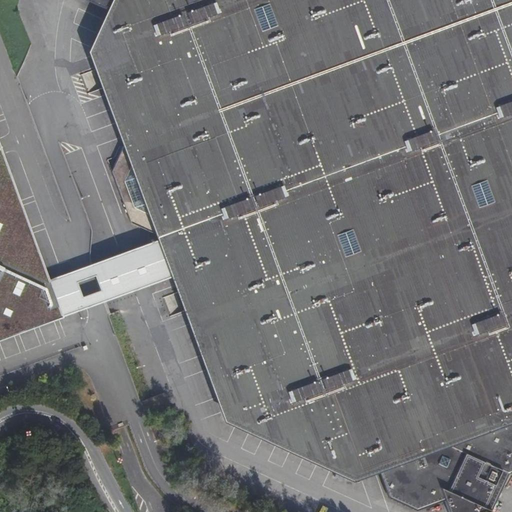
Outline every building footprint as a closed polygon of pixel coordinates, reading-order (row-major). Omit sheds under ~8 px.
[(0,0),(0,323),(55,304),(46,279),(0,154),(0,0)] [(511,0),(79,0),(108,13),(89,55),(123,146),(157,238),(166,263),(224,422),(351,480),(379,470),(389,498),(414,509),(442,499),(446,511),(489,511),(506,476),(511,473),(511,0)] [(157,238),(123,146),(111,174),(130,225),(157,238)] [(134,246),(88,263),(97,288),(143,271),(166,263),(157,238),(134,246)] [(82,294),(97,288),(88,263),(73,269),(70,270),(79,295),(82,294)] [(70,270),(46,279),(55,304),(79,295),(70,270)]
